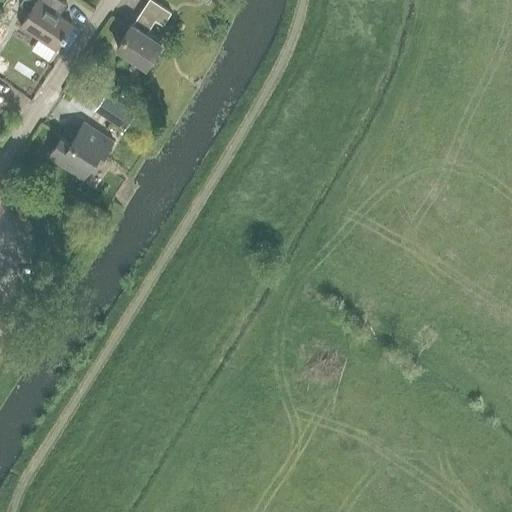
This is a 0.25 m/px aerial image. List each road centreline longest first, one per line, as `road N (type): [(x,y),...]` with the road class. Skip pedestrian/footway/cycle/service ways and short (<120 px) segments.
road 1 (residential): [(0,182),(115,0)]
road 2 (residential): [(0,348),(9,333),(0,195)]
